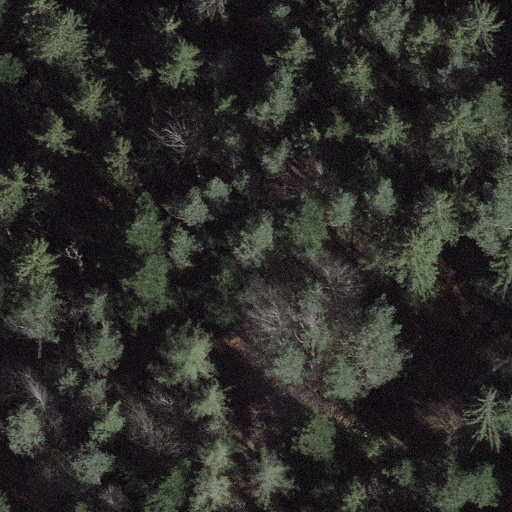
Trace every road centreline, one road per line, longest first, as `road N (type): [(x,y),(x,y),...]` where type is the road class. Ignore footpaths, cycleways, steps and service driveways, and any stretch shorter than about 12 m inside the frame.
road 1 (motorway): [(312,0),(164,364),(116,511)]
road 2 (motorway): [(399,511),(511,157)]
road 3 (track): [(511,362),(401,443),(329,511)]
